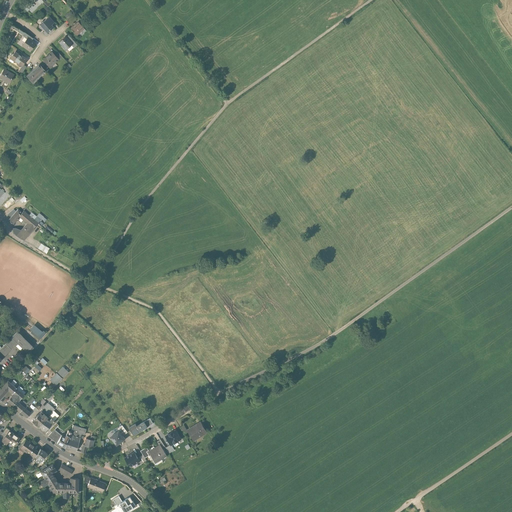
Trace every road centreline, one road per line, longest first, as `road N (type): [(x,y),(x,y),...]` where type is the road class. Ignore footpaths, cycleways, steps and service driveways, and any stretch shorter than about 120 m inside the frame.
road 1 (track): [(511,208),(359,317),(218,394)]
road 2 (track): [(90,282),(227,102)]
road 3 (track): [(227,102),(373,0)]
road 4 (track): [(90,282),(154,308),(218,394)]
road 5 (track): [(511,433),(398,511)]
road 6 (residential): [(212,398),(114,452),(102,469)]
road 7 (tertiary): [(0,406),(61,452),(102,469)]
